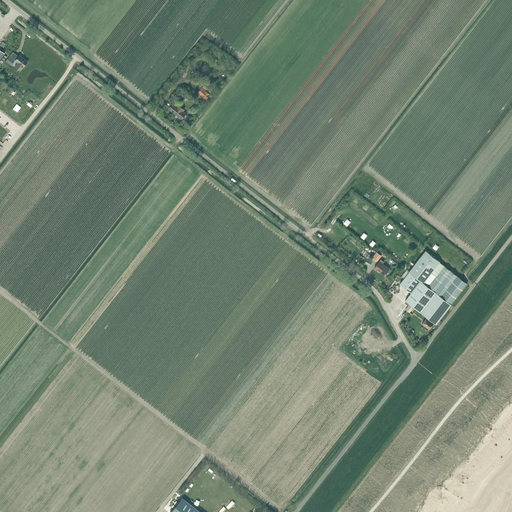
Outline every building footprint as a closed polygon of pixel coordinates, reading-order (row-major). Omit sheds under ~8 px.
[(21,71),(24,67),(28,61),(20,54),(16,60),(18,62),(15,66),(21,71)] [(10,56),(6,61),(11,65),(15,61),(15,60),(10,56)] [(210,94),(206,91),(207,90),(203,86),(198,92),(206,99),(210,94)] [(186,116),(185,115),(186,113),(183,111),(184,109),(179,105),(177,106),(174,103),(169,109),(182,119),(183,118),(184,119),(185,119),(187,117),(186,116)] [(430,300),(436,292),(446,300),(451,304),(467,283),(439,262),(440,261),(426,250),(420,257),(408,272),(399,284),(411,293),(405,300),(418,310),(427,298),(430,300)] [(377,252),(372,258),(377,261),(382,256),(377,252)] [(379,261),(375,267),(384,275),(386,272),(388,274),(391,270),(389,268),(383,264),(384,262),(381,259),(379,261)] [(427,298),(418,310),(427,317),(434,323),(436,324),(451,304),(446,300),(436,292),(430,300),(427,298)] [(414,307),(410,304),(406,309),(410,312),(414,307)] [(422,324),(429,329),(434,323),(427,317),(422,324)] [(201,511),(185,500),(175,511),(201,511)]
